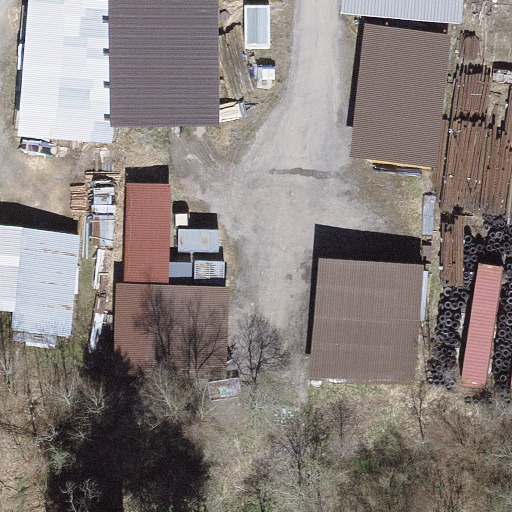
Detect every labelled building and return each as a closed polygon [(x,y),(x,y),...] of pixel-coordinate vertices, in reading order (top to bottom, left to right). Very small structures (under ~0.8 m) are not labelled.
[(114,0),(114,13),(115,129),(219,128),(217,0),(114,0)] [(345,0),(344,13),(457,22),(458,0),(345,0)] [(114,13),(35,7),(26,136),(105,142),(114,13)] [(433,167),(447,38),(369,30),(356,159),(433,167)] [(130,187),(124,372),(223,375),(225,293),(165,291),(168,188),(130,187)] [(13,331),(62,335),(70,239),(0,233),(0,308),(15,310),(13,331)] [(421,270),(324,264),(317,377),(413,383),(421,270)]
